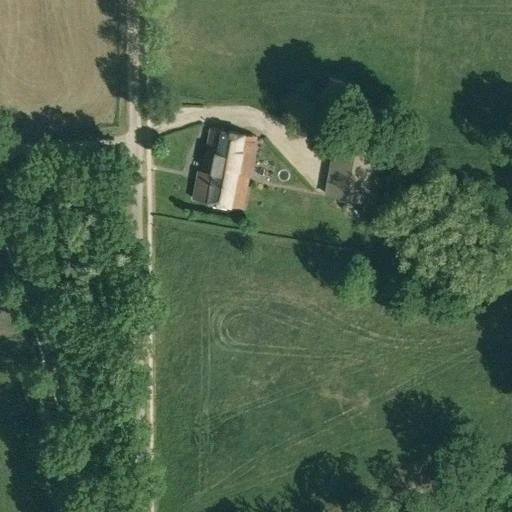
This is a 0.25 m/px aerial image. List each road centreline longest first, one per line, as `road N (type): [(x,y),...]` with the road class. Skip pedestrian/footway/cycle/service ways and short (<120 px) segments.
road 1 (unclassified): [(142,511),(130,135)]
road 2 (unclassified): [(100,511),(0,206)]
road 3 (track): [(371,511),(511,460)]
road 4 (track): [(130,135),(127,0)]
road 5 (unclassified): [(0,156),(130,135)]
